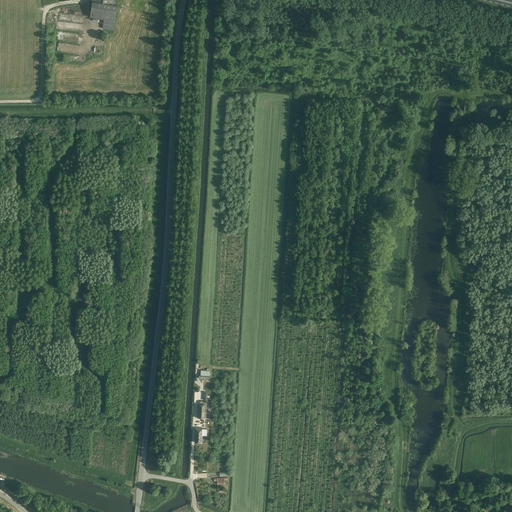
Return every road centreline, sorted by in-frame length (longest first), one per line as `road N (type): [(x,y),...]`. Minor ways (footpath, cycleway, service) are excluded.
road 1 (unclassified): [(140,475),(164,278),(183,0)]
road 2 (track): [(86,0),(44,12),(41,100),(0,101)]
road 3 (track): [(0,434),(139,493)]
road 4 (track): [(0,442),(139,493)]
